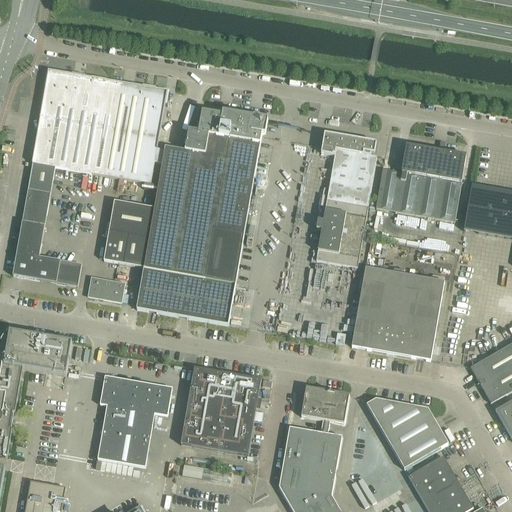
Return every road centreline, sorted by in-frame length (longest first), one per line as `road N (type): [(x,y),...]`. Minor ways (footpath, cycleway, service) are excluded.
road 1 (unclassified): [(511,488),(458,398),(440,389),(0,310)]
road 2 (unclassified): [(511,129),(13,39)]
road 3 (unknown): [(148,498),(176,421),(175,388),(91,366)]
road 4 (unknown): [(86,395),(34,396),(22,467)]
